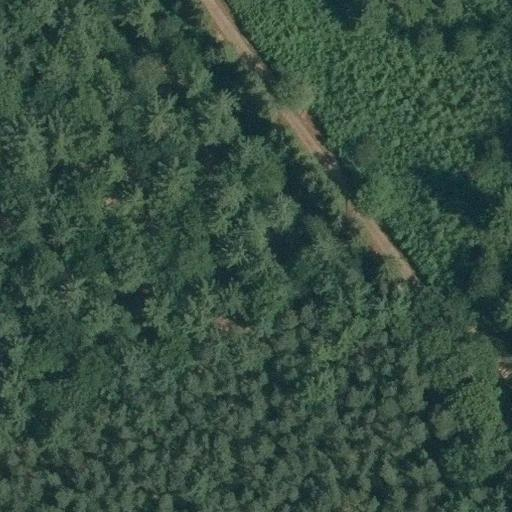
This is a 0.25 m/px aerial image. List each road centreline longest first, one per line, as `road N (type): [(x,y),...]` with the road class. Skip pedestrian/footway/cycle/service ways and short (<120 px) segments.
road 1 (track): [(511,419),(207,0)]
road 2 (track): [(0,408),(364,217)]
road 3 (track): [(0,70),(154,0)]
